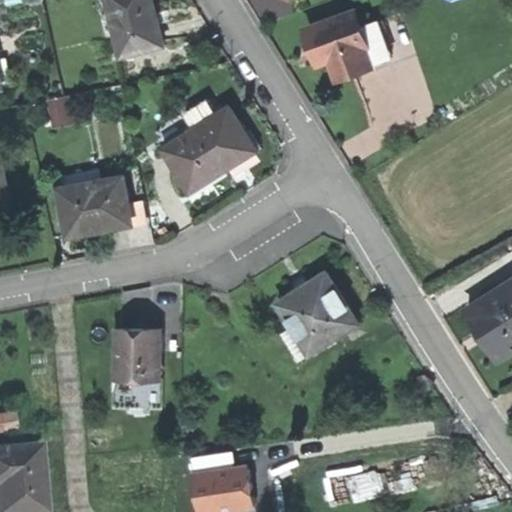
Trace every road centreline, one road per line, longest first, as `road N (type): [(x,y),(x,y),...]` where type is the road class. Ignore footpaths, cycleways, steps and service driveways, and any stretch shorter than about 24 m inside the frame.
road 1 (residential): [(0,292),(180,257),(325,168)]
road 2 (residential): [(511,453),(325,168)]
road 3 (unknown): [(55,281),(80,511)]
road 4 (residential): [(220,0),(325,168)]
